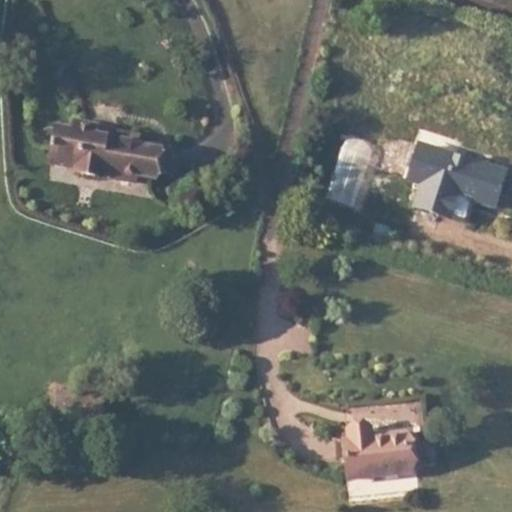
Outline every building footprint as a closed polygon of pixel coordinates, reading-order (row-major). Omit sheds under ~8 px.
[(54,136),(37,136),(36,173),(64,172),(63,180),(88,181),(90,177),(99,177),(101,181),(132,181),(132,172),(146,173),(147,137),(125,137),(123,129),(93,129),(93,136),(81,136),(82,128),(55,128),(54,136)] [(399,153),(397,163),(412,167),(405,190),(455,204),(462,181),(484,187),(493,154),(451,142),(449,148),(443,146),(445,140),(406,129),(403,139),(399,153)] [(395,152),(399,153),(403,139),(399,138),(395,152)] [(92,369),(41,368),(40,404),(92,405),(92,369)] [(344,413),(344,418),(371,417),(370,410),(344,413)] [(371,417),(344,418),(345,426),(339,427),(344,465),(411,458),(407,419),(371,423),(371,417)]
